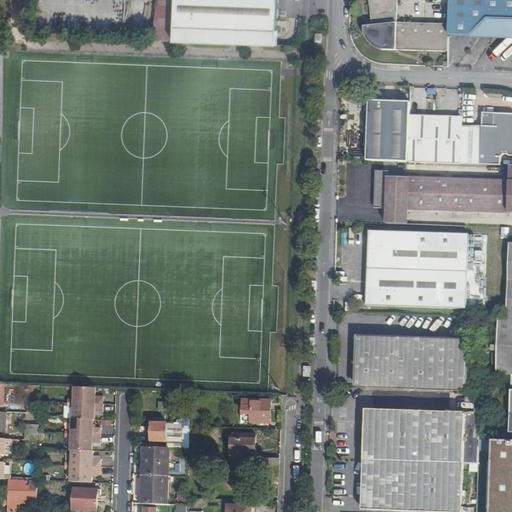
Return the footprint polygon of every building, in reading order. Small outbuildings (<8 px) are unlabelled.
[(278,47),(279,0),(177,0),(176,43),(278,47)] [(395,50),(448,51),(449,35),(449,24),(398,22),(398,0),(369,0),(373,26),(363,27),(362,32),(363,35),(364,40),(367,43),(371,46),(375,48),(379,49),(395,50)] [(489,19),(511,20),(511,0),(450,0),(449,24),(449,35),(470,35),(489,19)] [(470,35),(511,37),(511,20),(489,19),(470,35)] [(368,110),(368,119),(367,136),(367,161),(408,162),(409,137),(409,120),(409,117),(409,111),(410,103),(397,103),(393,106),(385,106),(383,102),(368,102),(368,110)] [(462,127),(462,137),(461,164),(501,165),(502,157),(505,154),(509,154),(510,156),(511,155),(511,114),(483,113),(482,128),(462,127)] [(462,127),(462,121),(462,118),(409,117),(409,120),(409,137),(408,162),(461,164),(462,137),(462,127)] [(511,165),(511,166),(510,181),(388,177),(388,172),(376,171),(375,208),(387,209),(408,209),(511,212),(511,165)] [(408,209),(387,209),(387,224),(407,225),(408,209)] [(469,234),(369,232),(367,305),(467,309),(469,234)] [(497,376),(508,376),(511,376),(511,242),(510,243),(509,318),(497,318),(497,376)] [(367,374),(366,390),(467,394),(469,340),(358,336),(356,374),(367,374)] [(366,390),(367,374),(356,374),(356,389),(366,390)] [(97,399),(97,390),(76,389),(75,402),(69,402),(69,405),(104,406),(105,399),(97,399)] [(28,406),(28,414),(42,415),(42,404),(42,402),(37,402),(36,407),(28,406)] [(252,423),(271,424),(272,403),(244,402),(244,415),(252,415),(252,423)] [(104,414),(104,406),(69,405),(69,408),(75,408),(75,421),(95,422),(96,422),(96,414),(104,414)] [(376,424),(376,411),(365,410),(365,424),(376,424)] [(361,447),(364,450),(364,460),(364,462),(363,471),(363,477),(363,497),(373,497),(373,509),(457,511),(462,511),(464,466),(464,464),(464,463),(479,464),(481,414),(376,411),(376,424),(365,424),(365,426),(364,433),(364,443),(361,447)] [(0,434),(6,434),(8,415),(0,414),(0,434)] [(190,429),(190,420),(185,420),(185,422),(177,422),(177,425),(153,424),(152,443),(166,443),(166,450),(171,450),(190,450),(190,429)] [(66,436),(102,438),(102,430),(94,430),(95,422),(75,421),(73,421),(73,433),(66,433),(66,436)] [(40,442),(41,435),(41,427),(28,426),(27,442),(40,442)] [(101,445),(102,438),(66,436),(66,440),(72,440),(72,453),(73,453),(93,453),(94,445),(101,445)] [(256,460),(257,436),(233,436),(232,459),(256,460)] [(13,441),(0,440),(0,457),(3,457),(7,458),(7,445),(13,445),(13,441)] [(171,450),(166,450),(146,449),(145,459),(148,459),(147,477),(169,478),(170,479),(171,450)] [(94,462),(94,453),(93,453),(73,453),(73,465),(66,465),(66,468),(102,469),(102,462),(94,462)] [(175,463),(173,475),(182,476),(183,464),(175,463)] [(0,481),(10,482),(12,482),(12,478),(6,477),(7,465),(3,465),(0,465),(0,481)] [(101,476),(102,469),(66,468),(66,471),(72,471),(72,484),(93,485),(93,476),(101,476)] [(169,478),(147,477),(144,477),(143,505),(168,506),(169,478)] [(12,482),(10,482),(9,511),(14,511),(20,511),(21,505),(38,505),(39,483),(12,482)] [(97,511),(98,492),(75,491),(74,511),(97,511)] [(186,501),(186,493),(179,492),(178,501),(186,501)] [(362,509),(373,509),(373,497),(363,497),(362,509)]
